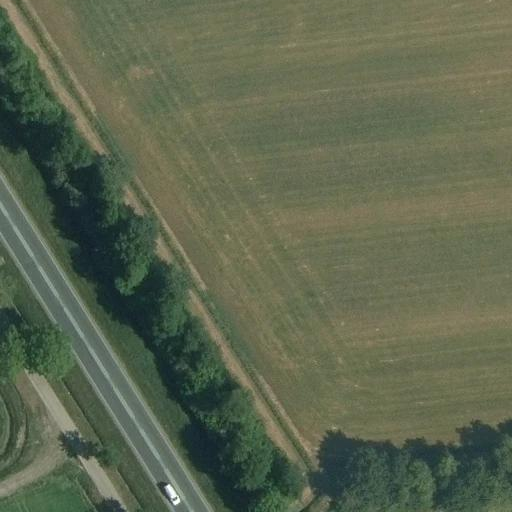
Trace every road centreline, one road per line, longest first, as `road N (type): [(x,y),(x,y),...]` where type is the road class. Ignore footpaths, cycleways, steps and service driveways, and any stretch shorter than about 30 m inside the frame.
road 1 (trunk): [(192,511),(0,204)]
road 2 (unclassified): [(0,314),(125,511)]
